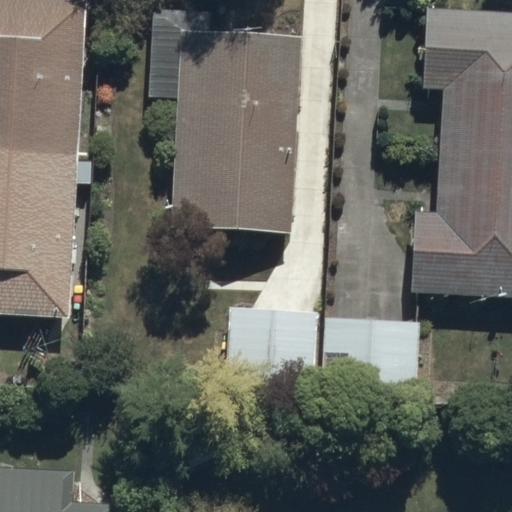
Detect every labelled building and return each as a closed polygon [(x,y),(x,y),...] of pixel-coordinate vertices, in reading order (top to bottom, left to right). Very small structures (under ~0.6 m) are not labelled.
[(87,14),(0,9),(0,330),(73,334),(87,14)] [(237,251),(292,254),(302,56),(213,51),(214,26),(152,24),(148,116),(178,118),(171,248),(237,251)] [(511,312),(511,29),(427,26),(423,105),(442,106),(437,230),(418,229),(414,308),(511,312)] [(313,400),(316,315),(227,315),(224,397),(313,400)] [(422,325),(324,320),(319,405),(417,411),(422,325)] [(69,511),(70,479),(0,477),(0,511),(69,511)]
